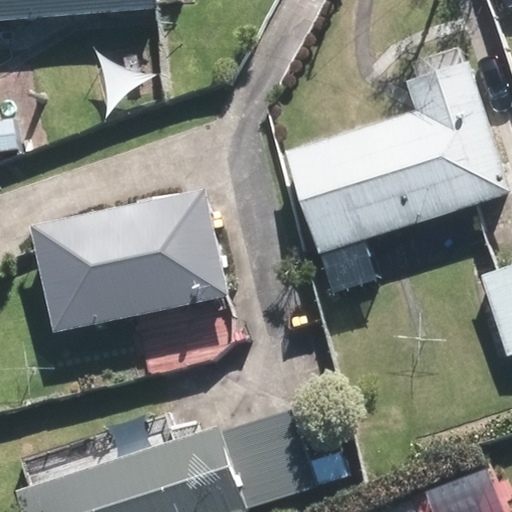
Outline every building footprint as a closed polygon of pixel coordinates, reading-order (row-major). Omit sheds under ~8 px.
[(169,0),(0,0),(0,17),(170,7),(169,0)] [(444,122),(304,164),(327,241),(511,185),(511,154),(487,72),(434,88),(444,122)] [(0,156),(31,155),(30,122),(0,122),(0,156)] [(219,212),(62,246),(79,328),(237,294),(219,212)] [(511,275),(495,280),(511,335),(511,275)] [(301,421),(28,509),(28,511),(251,511),(323,489),(301,421)] [(351,511),(509,511),(483,453),(351,511)]
